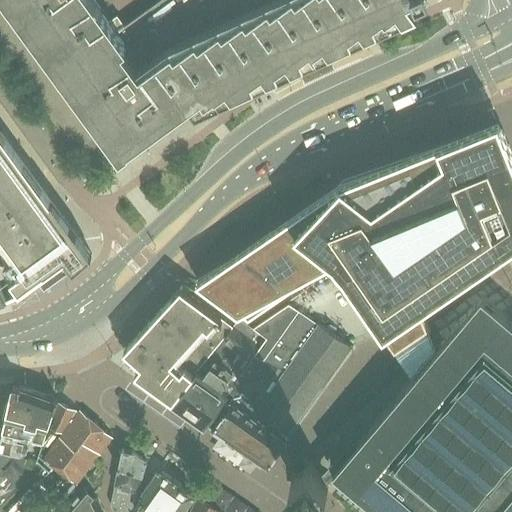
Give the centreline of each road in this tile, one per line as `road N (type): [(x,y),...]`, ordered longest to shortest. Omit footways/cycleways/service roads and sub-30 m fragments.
road 1 (secondary): [(506,16),(285,119),(54,312)]
road 2 (secondary): [(68,333),(135,285),(261,166),(481,65)]
road 3 (residential): [(265,497),(111,393),(68,333)]
